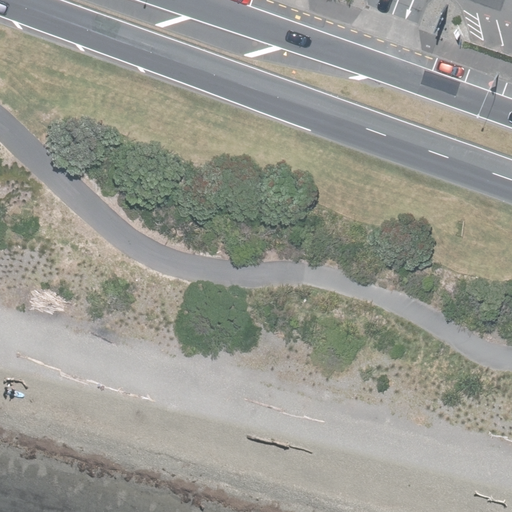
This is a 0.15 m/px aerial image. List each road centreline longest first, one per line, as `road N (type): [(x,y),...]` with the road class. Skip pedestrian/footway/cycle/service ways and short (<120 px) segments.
road 1 (primary): [(511,189),(0,0)]
road 2 (primary): [(180,0),(511,116)]
